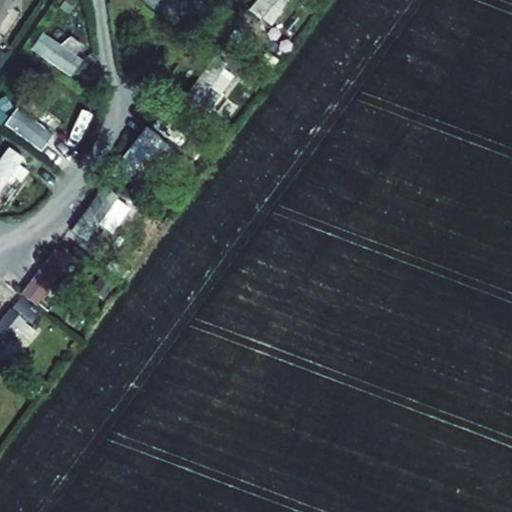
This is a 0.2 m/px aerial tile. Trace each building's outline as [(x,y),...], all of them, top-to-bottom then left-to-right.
[(0,0),(0,34),(14,0),(0,0)] [(33,47),(72,75),(87,53),(49,26),(33,47)] [(137,138),(112,173),(132,187),(157,152),(137,138)] [(9,147),(0,158),(0,210),(34,166),(9,147)] [(70,236),(88,246),(118,196),(100,185),(70,236)]
